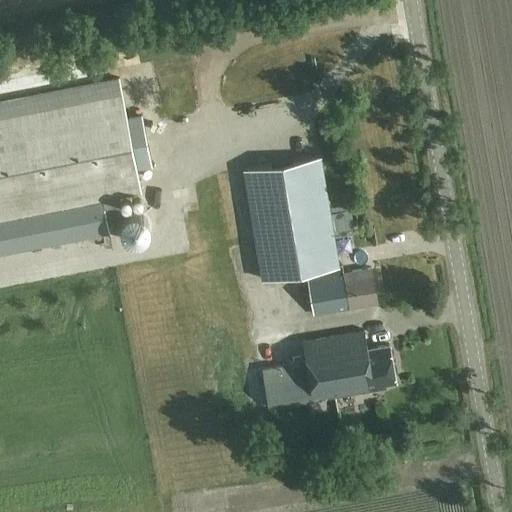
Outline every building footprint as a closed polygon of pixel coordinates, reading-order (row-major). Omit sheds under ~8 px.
[(0,101),(0,221),(104,202),(141,194),(137,172),(151,169),(141,116),(127,119),(119,78),(0,101)] [(263,281),(341,267),(322,156),(244,170),(263,281)] [(0,255),(110,234),(104,202),(0,221),(0,255)] [(128,247),(133,229),(117,225),(112,243),(128,247)] [(314,313),(377,304),(372,269),(309,279),(314,313)] [(248,319),(249,338),(265,338),(265,319),(248,319)] [(370,349),(367,330),(304,341),(307,360),(262,368),(270,409),(314,401),(387,389),(387,384),(398,382),(392,346),(370,349)]
